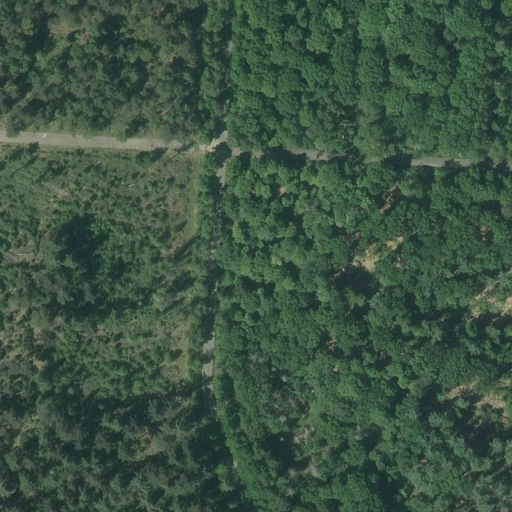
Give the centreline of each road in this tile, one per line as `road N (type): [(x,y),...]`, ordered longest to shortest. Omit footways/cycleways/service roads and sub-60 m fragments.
road 1 (unclassified): [(250,511),(204,391),(222,149)]
road 2 (unclassified): [(222,149),(511,167)]
road 3 (unclassified): [(222,149),(231,0)]
